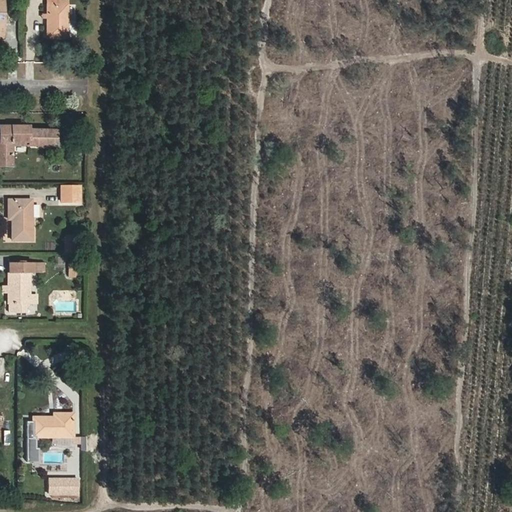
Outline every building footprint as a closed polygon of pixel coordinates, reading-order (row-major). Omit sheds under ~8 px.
[(67,21),(66,0),(47,0),(48,14),(48,19),(47,38),(67,38),(75,38),(76,21),(67,21)] [(57,146),(57,130),(30,130),(30,126),(0,126),(0,151),(1,152),(1,157),(0,156),(0,166),(12,167),(12,157),(7,157),(7,152),(12,152),(12,146),(12,142),(29,142),(29,146),(57,146)] [(79,203),(79,185),(62,185),(62,203),(79,203)] [(31,236),(31,200),(9,200),(9,220),(12,220),(12,241),(31,241),(31,236)] [(76,252),(76,238),(65,238),(64,252),(76,252)] [(30,295),(30,272),(33,272),(33,262),(9,262),(9,273),(8,273),(8,286),(8,293),(8,304),(10,304),(10,313),(26,313),(26,304),(30,304),(30,295)] [(44,272),(44,262),(33,262),(33,272),(44,272)] [(73,437),(73,414),(53,414),(53,417),(33,417),(33,436),(73,437)] [(23,461),(36,461),(36,438),(24,437),(23,461)] [(78,494),(78,479),(48,479),(47,493),(51,493),(77,494),(78,494)]
